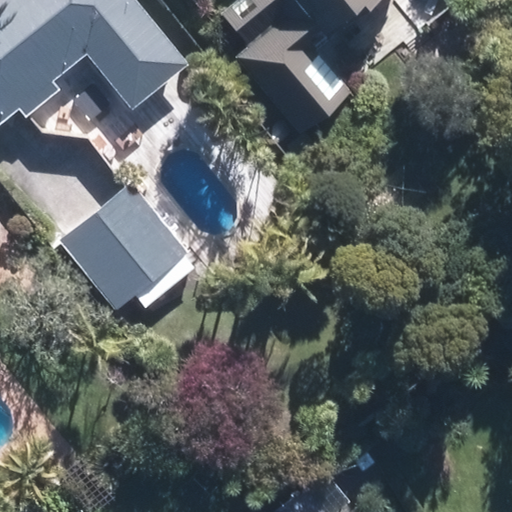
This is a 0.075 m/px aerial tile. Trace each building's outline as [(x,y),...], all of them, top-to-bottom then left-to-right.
[(178,54),(133,0),(0,0),(0,107),(10,100),(18,110),(51,81),(45,72),(77,45),(123,100),(178,54)] [(353,0),(217,0),(212,4),(239,37),(228,46),(290,124),(341,84),(305,39),(353,0)] [(298,124),(280,140),(294,157),(312,141),(298,124)] [(191,259),(124,176),(52,235),(110,304),(129,289),(139,302),(191,259)] [(321,511),(300,485),(264,511),(321,511)]
